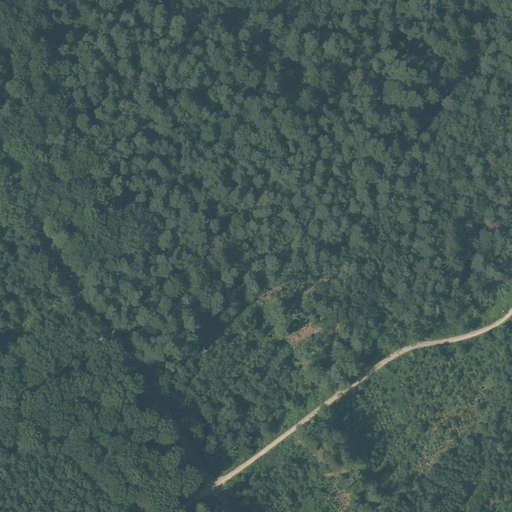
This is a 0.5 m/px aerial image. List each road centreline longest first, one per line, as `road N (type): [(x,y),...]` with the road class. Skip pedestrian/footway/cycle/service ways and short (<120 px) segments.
road 1 (track): [(511,308),(462,337),(407,351),(179,511)]
road 2 (track): [(107,334),(231,511)]
road 3 (track): [(107,334),(0,166)]
